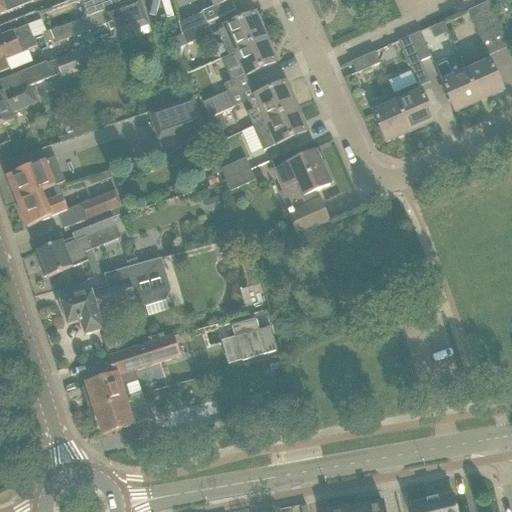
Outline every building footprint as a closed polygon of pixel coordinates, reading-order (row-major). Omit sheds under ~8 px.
[(20,0),(7,0),(0,3),(0,17),(7,15),(6,14),(23,7),(20,0)] [(111,40),(150,27),(139,0),(103,13),(86,19),(49,33),(55,44),(106,26),(111,40)] [(79,0),(86,19),(103,13),(139,0),(79,0)] [(207,0),(212,8),(202,13),(207,24),(235,12),(235,11),(234,11),(230,2),(234,0),(207,0)] [(489,33),(499,28),(487,3),(478,8),(489,33)] [(478,38),(489,33),(478,8),(466,13),(478,38)] [(181,35),(206,24),(202,13),(177,25),(181,35)] [(221,31),(218,33),(228,56),(264,40),(254,16),(236,25),(221,31)] [(186,46),(211,35),(206,24),(181,35),(186,46)] [(0,49),(17,42),(32,37),(27,26),(1,37),(0,35),(0,49)] [(431,58),(428,51),(420,33),(409,38),(420,62),(431,58)] [(176,51),(186,46),(181,35),(170,40),(176,51)] [(17,42),(0,49),(0,74),(9,70),(5,62),(5,60),(36,48),(32,38),(32,37),(17,42)] [(409,67),(420,62),(409,38),(398,43),(409,67)] [(112,40),(98,45),(101,53),(114,48),(112,40)] [(230,82),(223,85),(227,94),(228,98),(251,87),(246,77),(257,72),(275,64),(264,40),(228,56),(233,68),(226,71),(230,82)] [(60,81),(95,69),(88,49),(53,62),(58,76),(60,81)] [(380,65),(375,54),(374,53),(351,64),(356,75),(380,65)] [(502,92),(487,58),(486,55),(462,65),(478,103),(502,92)] [(0,88),(2,94),(0,94),(0,129),(15,123),(11,115),(36,104),(30,88),(52,78),(58,76),(53,62),(47,65),(46,62),(0,81),(0,88)] [(464,73),(451,78),(446,65),(435,70),(454,114),(478,103),(462,65),(461,65),(464,73)] [(252,111),(246,113),(252,127),(263,122),(295,108),(285,85),(266,94),(256,98),(248,102),(252,111)] [(409,133),(433,123),(421,95),(420,95),(416,86),(393,96),(409,133)] [(409,133),(393,96),(370,106),(374,115),(373,116),(386,144),(409,133)] [(228,98),(203,109),(208,120),(233,109),(233,108),(228,98)] [(193,101),(150,115),(159,141),(201,127),(193,101)] [(263,122),(252,127),(263,152),(274,147),(274,148),(288,142),(306,133),(295,108),(263,122)] [(78,143),(53,151),(59,169),(84,161),(78,143)] [(328,223),(319,203),(315,192),(329,186),(329,185),(332,184),(334,184),(321,154),(316,157),(315,155),(301,161),(297,157),(288,163),(290,166),(275,173),(284,193),(297,187),(306,206),(288,214),(298,236),(310,231),(328,223)] [(55,158),(6,178),(17,203),(41,193),(53,189),(53,188),(65,183),(55,158)] [(224,182),(249,171),(244,160),(220,171),(224,182)] [(215,177),(206,180),(209,187),(217,184),(215,177)] [(61,198),(61,199),(57,188),(53,189),(41,193),(17,203),(27,229),(67,213),(61,198)] [(109,213),(120,209),(113,192),(77,208),(83,222),(109,212),(109,213)] [(38,254),(36,258),(39,265),(43,267),(48,279),(66,271),(87,262),(84,255),(91,252),(85,238),(115,227),(109,213),(109,212),(83,222),(68,229),(68,230),(72,239),(64,242),(55,245),(37,253),(38,254)] [(160,273),(165,271),(161,258),(104,276),(108,289),(60,303),(67,326),(80,322),(84,337),(103,331),(96,311),(135,299),(139,298),(146,302),(161,297),(165,290),(160,273)] [(231,327),(242,361),(276,350),(270,328),(259,332),(255,320),(231,327)] [(133,375),(180,359),(172,338),(124,353),(111,357),(109,358),(115,376),(86,386),(90,396),(86,397),(84,400),(87,410),(91,411),(94,410),(94,411),(126,401),(122,389),(136,384),(133,375)] [(111,357),(124,353),(120,344),(108,348),(111,357)] [(126,401),(94,411),(102,436),(150,420),(143,396),(130,399),(126,401)] [(155,417),(161,439),(220,423),(213,401),(155,417)] [(226,406),(219,407),(221,416),(228,414),(226,406)] [(263,426),(281,421),(278,409),(260,415),(263,426)] [(208,441),(218,438),(214,428),(204,431),(208,441)] [(457,511),(453,496),(449,497),(447,495),(442,496),(441,499),(432,501),(434,511),(457,511)] [(434,511),(432,501),(410,506),(411,511),(434,511)]
